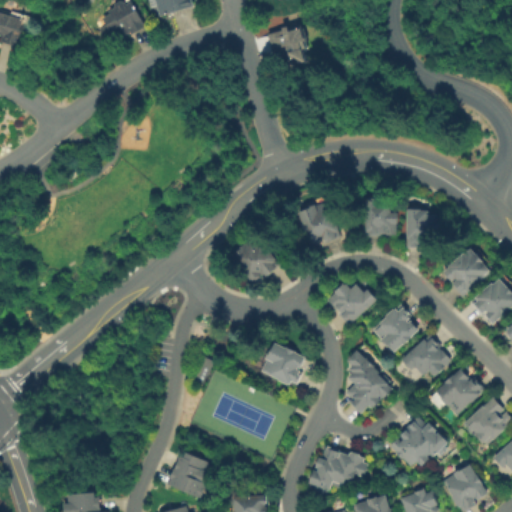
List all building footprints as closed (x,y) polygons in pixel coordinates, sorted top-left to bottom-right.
[(158,0),(195,0),(197,7),(163,17),(158,0)] [(97,30),(104,26),(101,20),(108,15),(107,13),(113,9),(113,6),(119,2),(122,3),(124,6),(130,3),(144,27),(131,35),(130,33),(126,35),(126,36),(115,42),(113,39),(105,43),(97,30)] [(0,10),(13,14),(14,10),(32,16),(23,47),(1,41),(2,35),(0,34),(0,10)] [(297,53),(291,55),(290,51),(279,54),(273,33),(290,29),(290,27),(296,25),(298,31),(311,27),(317,47),(313,48),(317,60),(301,65),(300,60),(297,61),(296,55),(298,54),(297,53)] [(364,231),(364,197),(379,197),(379,202),(390,202),(390,211),(397,211),(397,223),(395,223),(395,233),(383,233),(382,236),(366,236),(366,230),(364,231)] [(308,205),(328,199),(341,238),(325,243),(322,236),(320,237),(321,239),(309,243),(306,233),(304,234),(296,211),(309,206),(308,205)] [(406,238),(406,208),(420,208),(420,209),(428,210),(428,214),(437,214),(437,221),(440,221),(439,234),(432,233),(432,238),(421,238),(421,248),(407,247),(407,238),(406,238)] [(254,237),(259,243),(262,243),(265,249),(267,248),(275,258),(279,264),(266,276),(264,273),(252,283),(231,255),(238,249),(237,248),(244,242),(245,243),(254,237)] [(491,271),(463,296),(452,282),(456,279),(455,278),(452,280),(443,270),(449,265),(448,265),(463,252),(464,253),(470,247),(476,255),(477,254),(483,260),(481,261),(491,271)] [(470,302),(475,298),(474,296),(492,282),(493,283),(499,278),(511,292),(511,307),(493,324),(484,314),(487,311),(486,310),(481,314),(470,302)] [(327,299),(335,292),(333,290),(342,282),(344,284),(345,283),(350,288),(355,283),(363,292),(367,289),(376,299),(351,322),(349,319),(346,321),(340,315),(342,313),(334,304),(333,305),(327,299)] [(372,329),(386,317),(385,315),(393,308),(394,309),(400,303),(412,315),(407,320),(408,321),(410,320),(418,329),(394,352),(372,329)] [(511,320),(501,331),(511,343),(511,320)] [(401,359),(430,333),(442,345),(439,347),(442,350),(443,349),(452,359),(443,366),(444,368),(435,375),(434,374),(433,375),(429,370),(423,375),(414,366),(410,369),(401,359)] [(261,371),(266,359),(263,358),(266,353),(268,354),(273,342),(305,356),(300,368),(297,367),(296,369),(302,372),(296,387),(288,383),(287,384),(277,380),(277,378),(261,371)] [(378,373),(381,377),(384,374),(392,381),(389,384),(393,388),(390,391),(390,392),(387,395),(385,395),(380,401),(379,403),(377,405),(375,405),(373,408),(369,405),(361,414),(348,402),(351,398),(345,392),(354,383),(348,377),(352,372),(348,368),(352,364),(347,359),(357,349),(365,358),(366,357),(375,365),(374,366),(379,372),(378,373)] [(436,391),(461,367),(469,377),(467,379),(469,380),(471,378),(474,381),(476,379),(485,389),(457,415),(447,406),(436,391)] [(487,444),(485,441),(482,444),(463,423),(493,395),(505,409),(500,413),(502,415),(507,410),(511,415),(511,419),(508,423),(509,424),(487,444)] [(438,432),(442,435),(443,435),(446,438),(446,440),(448,442),(447,443),(448,444),(446,446),(448,448),(441,455),(438,452),(433,457),(430,454),(427,456),(430,459),(422,466),(417,461),(412,467),(403,458),(402,459),(397,453),(397,452),(390,445),(398,438),(401,441),(403,439),(398,434),(418,415),(426,424),(429,421),(432,424),(433,424),(436,427),(436,428),(437,430),(435,432),(437,434),(438,432)] [(511,470),(506,464),(503,467),(493,457),(511,440),(511,470)] [(329,490),(325,488),(324,493),(313,489),(314,485),(309,483),(313,470),(317,471),(317,468),(315,467),(318,457),(322,458),(325,448),(327,448),(327,446),(349,453),(350,452),(351,452),(351,451),(359,453),(359,455),(361,455),(360,456),(365,458),(364,462),(369,464),(364,477),(355,474),(353,481),(346,479),(343,489),(331,485),(329,490)] [(167,484),(169,478),(168,478),(178,455),(182,456),(184,451),(211,463),(207,471),(210,472),(199,498),(167,484)] [(443,481),(453,474),(453,472),(461,468),(462,469),(470,464),(488,493),(477,500),(475,497),(473,498),(477,504),(464,511),(462,511),(459,505),(457,506),(451,497),(453,496),(443,481)] [(433,491),(435,496),(437,495),(438,499),(436,499),(438,504),(436,506),(440,508),(438,511),(406,511),(401,498),(415,492),(415,491),(425,487),(427,493),(433,491)] [(66,494),(94,492),(95,496),(99,496),(100,511),(61,511),(61,503),(67,503),(66,494)] [(265,494),(266,506),(268,506),(268,511),(233,511),(232,496),(265,494)] [(356,511),(354,504),(386,494),(390,511),(356,511)]
